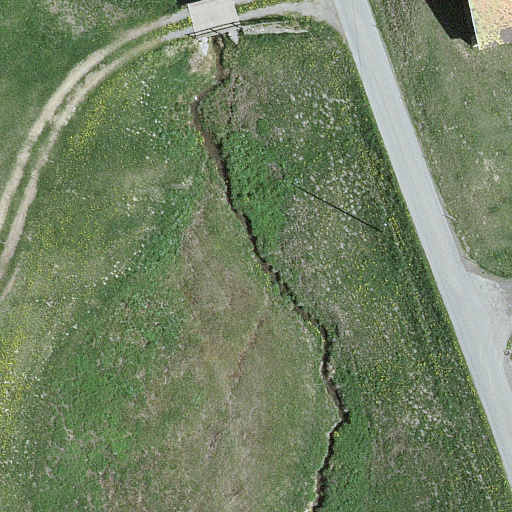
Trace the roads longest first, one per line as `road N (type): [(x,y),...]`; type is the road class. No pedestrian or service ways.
road 1 (unclassified): [(356,0),(511,406)]
road 2 (track): [(277,0),(131,46)]
